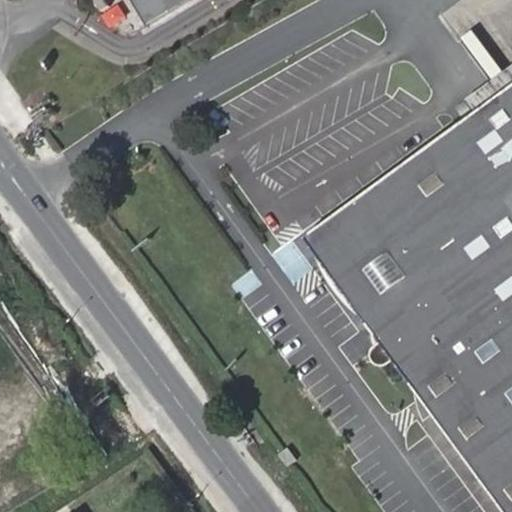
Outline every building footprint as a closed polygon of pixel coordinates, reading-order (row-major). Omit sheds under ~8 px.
[(156,0),(167,17),(195,0),(156,0)] [(511,67),(467,101),(477,115),(511,89),(511,67)] [(306,241),(374,333),(380,328),(389,341),(383,345),(380,348),(378,350),(376,356),(377,361),(383,366),(388,368),(391,368),(398,364),(414,387),(503,509),(505,511),(511,511),(511,89),(477,115),(306,241)] [(380,328),(374,333),(383,345),(389,341),(380,328)] [(482,511),(498,511),(503,509),(414,387),(399,398),(482,511)] [(279,455),(288,468),(298,461),(288,448),(279,455)]
